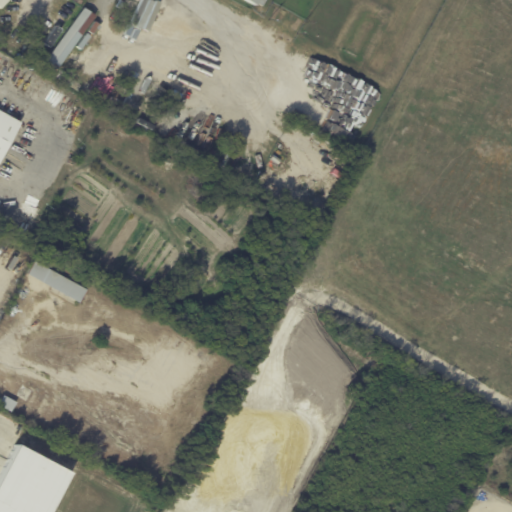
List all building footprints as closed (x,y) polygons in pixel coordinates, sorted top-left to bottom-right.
[(0,0),(8,0),(0,8),(0,0)] [(93,16),(54,70),(43,62),(81,8),(93,16)] [(84,30),(91,20),(95,22),(94,23),(96,24),(94,27),(92,26),(88,32),(84,30)] [(58,29),(53,25),(41,43),(46,46),(58,29)] [(87,35),(78,48),(75,46),(84,32),(87,35)] [(179,95),(175,101),(167,97),(172,89),(173,91),(174,89),(180,93),(179,95)] [(0,112),(17,122),(0,153),(0,112)] [(342,158),(340,160),(336,157),(341,149),(345,152),(342,158)] [(352,157),(346,164),(342,161),(348,154),(352,157)] [(280,160),(277,164),(269,159),(272,155),(280,160)] [(84,290),(77,303),(26,274),(33,261),(84,290)] [(14,403),(9,413),(0,408),(0,398),(1,396),(14,403)] [(0,511),(0,469),(15,443),(68,472),(45,511),(0,511)]
